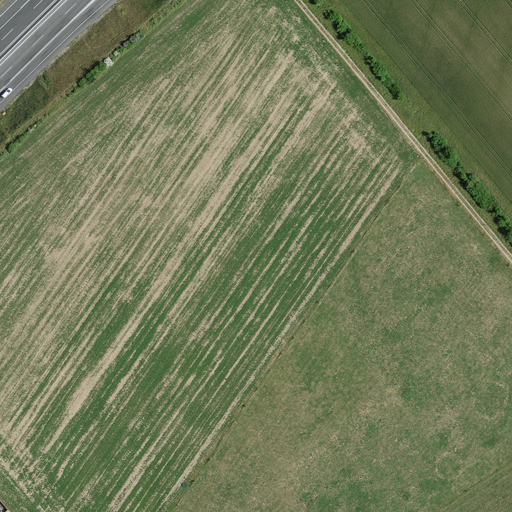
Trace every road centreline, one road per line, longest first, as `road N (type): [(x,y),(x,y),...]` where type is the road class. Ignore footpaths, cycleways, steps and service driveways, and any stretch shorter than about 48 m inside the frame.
road 1 (track): [(297,0),(511,258)]
road 2 (motorway): [(0,79),(100,0)]
